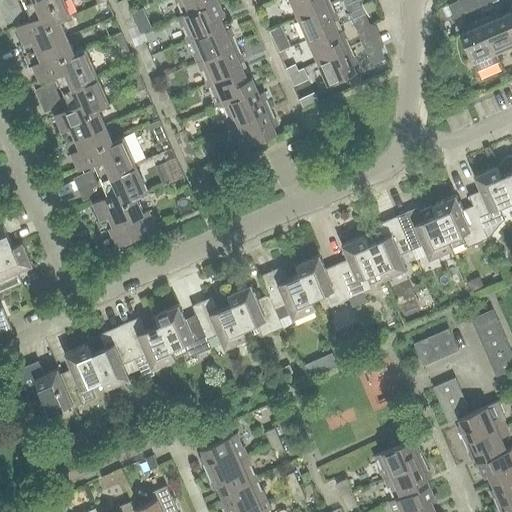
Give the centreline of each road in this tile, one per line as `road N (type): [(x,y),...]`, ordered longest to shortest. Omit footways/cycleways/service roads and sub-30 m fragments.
road 1 (residential): [(410,132),(395,164),(83,302),(30,172)]
road 2 (residential): [(422,0),(410,132)]
